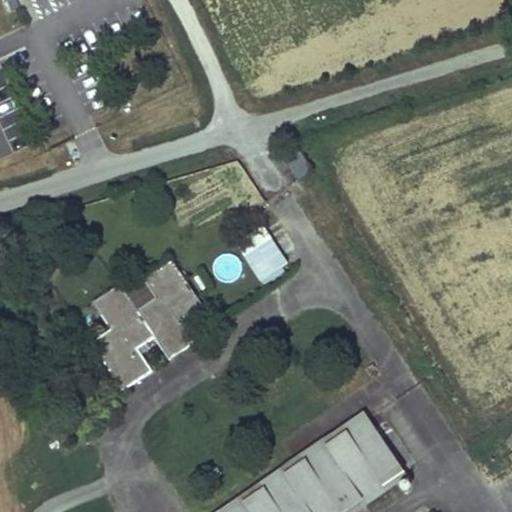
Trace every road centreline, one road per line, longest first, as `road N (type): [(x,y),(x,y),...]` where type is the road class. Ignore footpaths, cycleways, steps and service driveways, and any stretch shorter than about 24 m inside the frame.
road 1 (track): [(244,129),(511,45)]
road 2 (unclassified): [(0,199),(244,129)]
road 3 (track): [(179,0),(244,129)]
